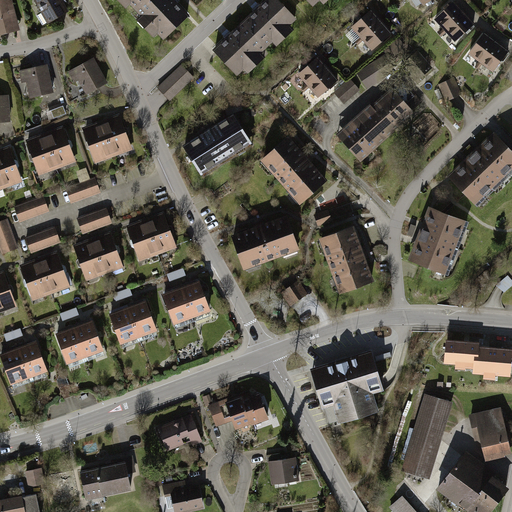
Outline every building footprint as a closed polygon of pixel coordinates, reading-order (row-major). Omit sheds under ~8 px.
[(0,0),(0,34),(23,28),(15,0),(0,0)] [(37,0),(50,22),(71,10),(65,0),(37,0)] [(145,0),(117,0),(126,9),(133,2),(138,7),(145,0)] [(192,14),(179,0),(145,0),(138,7),(145,14),(139,19),(156,38),(162,32),(167,38),(192,14)] [(284,0),(266,0),(245,19),(268,45),(275,39),(281,44),(299,27),(294,22),(300,16),(284,0)] [(413,0),(419,9),(433,0),(413,0)] [(479,22),(457,0),(456,0),(431,25),(452,47),(479,22)] [(368,56),(395,34),(375,10),(348,32),(368,56)] [(245,19),(214,48),(237,73),(247,65),(253,72),(270,57),(263,49),(268,45),(245,19)] [(511,50),(511,47),(488,32),(469,61),(494,78),(511,50)] [(387,54),(359,72),(369,89),(398,71),(387,54)] [(314,102),(342,79),(322,55),(294,78),(314,102)] [(88,96),(109,84),(94,59),(69,74),(76,86),(80,83),(88,96)] [(171,101),(197,77),(183,63),(158,87),(165,94),(171,101)] [(31,100),(54,94),(47,66),(20,73),(22,85),(27,83),(31,100)] [(351,77),(334,92),(344,103),(361,89),(351,77)] [(453,79),(441,84),(448,100),(454,97),(460,94),(453,79)] [(337,135),(361,161),(425,100),(411,86),(403,94),(395,85),(375,103),(373,100),(337,135)] [(0,125),(12,124),(9,97),(0,98),(0,125)] [(184,146),(201,174),(256,141),(239,113),(184,146)] [(119,116),(101,123),(115,158),(133,151),(119,116)] [(101,123),(84,130),(97,165),(115,158),(101,123)] [(63,128),(45,135),(58,170),(76,164),(63,128)] [(511,171),(511,144),(497,130),(451,176),(479,204),(511,171)] [(288,133),(259,158),(299,202),(327,176),(288,133)] [(45,135),(27,142),(40,177),(58,170),(45,135)] [(474,148),(472,145),(464,152),(466,155),(474,148)] [(9,148),(0,151),(0,178),(4,190),(22,183),(9,148)] [(76,174),(80,184),(91,180),(87,170),(76,174)] [(80,184),(66,189),(71,203),(101,192),(96,178),(91,180),(80,184)] [(44,196),(15,207),(21,221),(49,211),(44,196)] [(316,215),(320,225),(335,220),(335,219),(355,211),(354,208),(352,204),(332,211),(331,209),(316,215)] [(470,219),(431,205),(412,261),(450,275),(470,219)] [(108,208),(78,220),(83,236),(114,224),(108,208)] [(163,213),(145,220),(159,255),(177,249),(163,213)] [(232,236),(245,270),(303,248),(290,214),(232,236)] [(9,220),(0,222),(0,246),(3,255),(20,249),(9,220)] [(145,220),(128,227),(141,262),(159,255),(145,220)] [(418,226),(413,224),(409,234),(414,236),(418,226)] [(54,225),(25,236),(32,254),(61,243),(54,225)] [(323,238),(342,292),(380,279),(360,225),(323,238)] [(111,233),(93,239),(106,275),(124,268),(111,233)] [(93,239),(75,246),(88,281),(106,275),(93,239)] [(57,253),(39,260),(53,295),(70,288),(57,253)] [(39,260),(21,267),(35,302),(53,295),(39,260)] [(184,270),(167,276),(169,282),(186,276),(184,270)] [(4,273),(0,274),(0,314),(17,308),(4,273)] [(203,279),(165,292),(176,325),(214,312),(203,279)] [(283,293),(291,305),(310,292),(301,280),(283,293)] [(130,289),(114,295),(116,301),(132,295),(130,289)] [(149,299),(111,312),(122,345),(160,332),(149,299)] [(76,309),(60,314),(62,320),(78,315),(76,309)] [(96,319),(58,332),(69,364),(107,351),(96,319)] [(22,330),(5,336),(7,341),(24,336),(22,330)] [(41,339),(3,352),(14,384),(52,371),(41,339)] [(448,341),(446,360),(465,362),(465,365),(476,366),(476,370),(509,373),(511,349),(478,347),(478,343),(448,341)] [(373,352),(309,370),(320,408),(330,405),(336,425),(377,413),(371,394),(384,390),(373,352)] [(71,383),(61,387),(65,399),(76,395),(71,383)] [(234,420),(236,427),(273,415),(264,387),(231,398),(231,396),(214,402),(212,393),(204,396),(207,406),(211,405),(218,425),(234,420)] [(455,401),(427,393),(405,468),(433,476),(455,401)] [(487,458),(511,452),(511,444),(503,407),(472,415),(478,441),(483,440),(487,458)] [(194,413),(159,426),(168,449),(194,439),(196,445),(205,441),(194,413)] [(96,443),(82,444),(83,455),(97,455),(96,443)] [(466,454),(437,490),(464,511),(492,511),(510,489),(469,457),(466,454)] [(81,471),(87,500),(137,489),(132,468),(138,467),(135,455),(103,462),(104,466),(81,471)] [(268,457),(272,485),(300,481),(297,459),(276,462),(275,456),(268,457)] [(43,467),(27,471),(30,484),(46,480),(43,467)] [(190,511),(208,508),(202,483),(189,486),(187,478),(162,484),(168,509),(176,507),(177,511),(190,511)] [(0,511),(44,511),(40,493),(27,496),(26,493),(0,498),(0,511)] [(420,511),(405,494),(391,506),(396,511),(420,511)]
